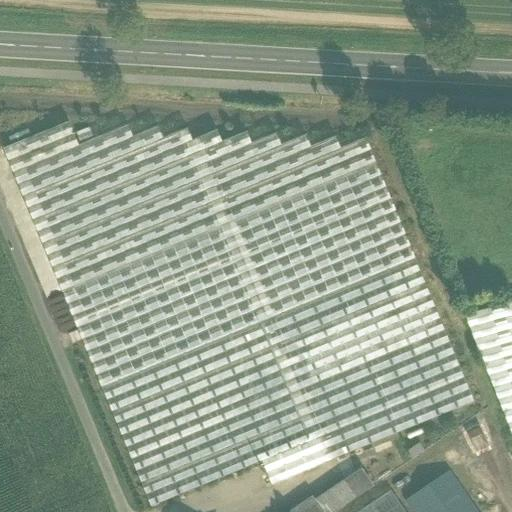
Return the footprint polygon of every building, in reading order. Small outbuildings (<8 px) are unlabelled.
[(217,131),(192,142),(187,130),(162,140),(157,128),(132,138),(128,126),(78,147),(69,123),(3,150),(102,389),(415,260),(365,139),(340,150),(335,138),(310,148),(306,136),(281,146),(276,135),(251,145),(246,133),(222,143),(217,131)] [(415,260),(102,389),(151,508),(262,463),(272,486),(474,403),(415,260)] [(511,303),(465,316),(511,435),(511,303)] [(480,511),(441,455),(395,487),(412,511),(480,511)] [(360,470),(315,500),(322,511),(336,511),(372,487),(360,470)] [(406,511),(391,490),(359,511),(406,511)] [(322,511),(315,500),(312,497),(290,511),(322,511)]
